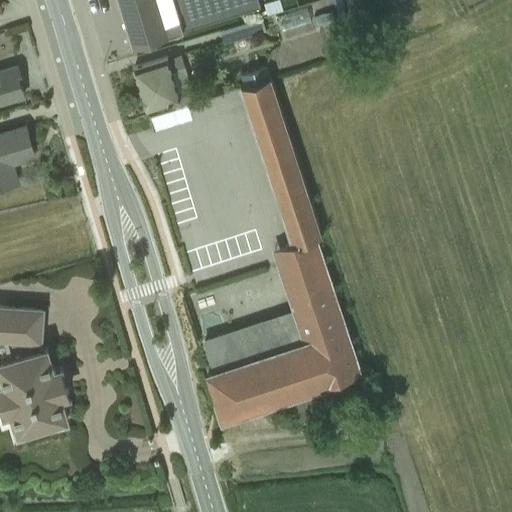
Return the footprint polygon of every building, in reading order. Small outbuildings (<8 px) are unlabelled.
[(118,0),(132,42),(180,27),(171,0),(118,0)] [(291,16),(307,10),(303,0),(289,0),(286,1),(291,16)] [(143,111),(191,96),(177,51),(129,66),(143,111)] [(0,110),(23,103),(10,63),(0,66),(0,110)] [(333,382),(363,373),(317,235),(322,234),(270,76),(239,85),(291,242),(272,248),(292,310),(204,340),(215,371),(207,374),(222,419),(290,397),(297,418),(341,403),(333,382)] [(176,126),(216,117),(212,100),(172,110),(176,126)] [(0,194),(44,179),(25,123),(0,131),(0,194)] [(10,434),(71,416),(41,302),(0,300),(0,409),(4,408),(10,434)]
